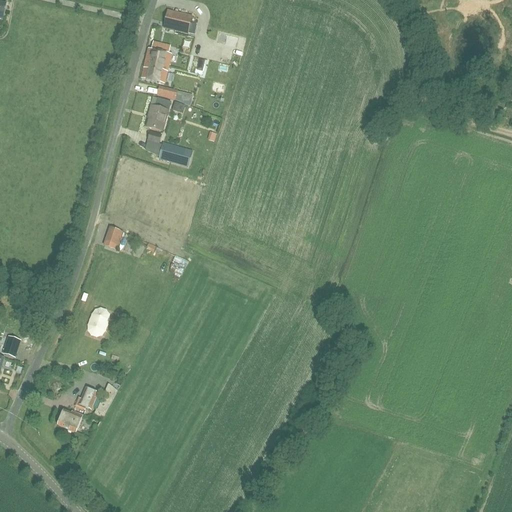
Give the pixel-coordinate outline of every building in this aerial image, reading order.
[(188,34),(192,18),(168,12),(164,28),(188,34)] [(168,69),(172,55),(149,49),(145,64),(168,69)] [(189,66),(200,67),(201,58),(190,57),(189,66)] [(201,69),(212,74),(216,65),(205,60),(201,69)] [(164,84),(168,69),(145,64),(141,79),(164,84)] [(175,101),(178,91),(169,89),(167,99),(175,101)] [(166,111),(168,102),(158,100),(156,109),(151,107),(149,114),(151,114),(147,128),(163,132),(168,112),(166,111)] [(159,145),(162,136),(151,132),(148,142),(159,145)] [(187,169),(192,153),(165,143),(159,159),(187,169)] [(117,250),(123,232),(111,228),(104,246),(117,250)] [(174,262),(186,266),(189,259),(176,255),(174,262)] [(9,338),(7,343),(17,347),(18,341),(9,338)] [(91,410),(98,394),(86,389),(81,401),(84,402),(82,407),(91,410)] [(102,419),(105,414),(96,409),(94,414),(102,419)] [(76,416),(64,411),(58,426),(76,434),(82,419),(83,416),(77,414),(76,416)]
